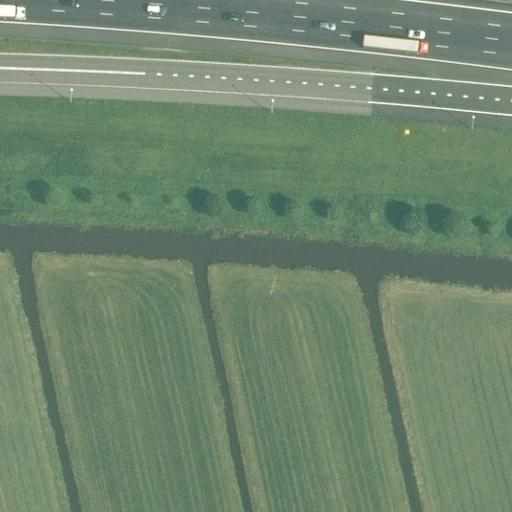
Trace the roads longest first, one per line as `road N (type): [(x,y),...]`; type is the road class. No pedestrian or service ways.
road 1 (motorway): [(57,0),(511,44)]
road 2 (motorway): [(143,76),(511,100)]
road 3 (motorway): [(0,61),(90,64),(143,76)]
road 4 (motorway): [(0,79),(143,76)]
